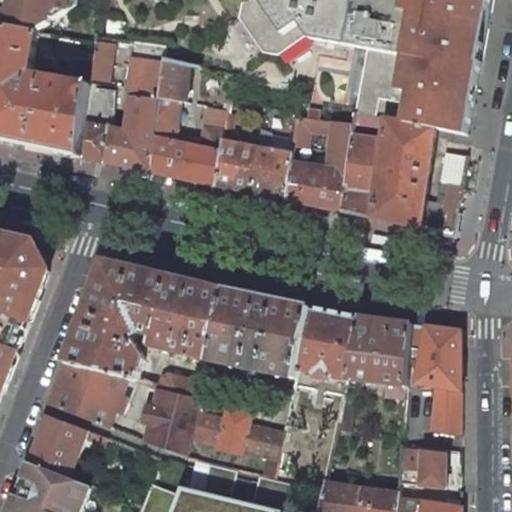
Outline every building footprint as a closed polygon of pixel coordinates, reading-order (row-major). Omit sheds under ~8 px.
[(0,0),(0,26),(41,35),(52,27),(53,21),(60,22),(70,15),(72,0),(0,0)] [(247,0),(239,6),(237,21),(262,55),(277,57),(307,35),(311,40),(369,50),(357,113),(438,130),(436,139),(468,146),(478,88),(474,84),(476,74),(481,71),(486,47),(479,45),(485,14),(492,15),(494,0),(247,0)] [(41,35),(0,26),(0,141),(82,158),(87,124),(92,86),(34,76),(38,48),(41,35)] [(41,35),(38,48),(59,52),(58,55),(95,62),(97,45),(42,35),(41,35)] [(167,47),(136,43),(130,87),(133,97),(128,132),(87,124),(82,158),(151,173),(165,62),(167,47)] [(165,62),(151,173),(219,187),(226,141),(230,111),(208,107),(203,147),(177,142),(183,102),(188,103),(192,74),(184,73),(185,66),(165,62)] [(357,113),(357,114),(355,126),(344,213),(425,229),(428,201),(436,139),(438,130),(357,113)] [(335,124),(299,119),(295,146),(307,148),(309,132),(321,134),(322,131),(334,133),(335,124)] [(302,169),(300,203),(344,213),(355,126),(335,124),(334,133),(328,172),(302,169)] [(226,141),(219,187),(288,201),(293,167),(294,155),(226,141)] [(428,201),(425,229),(457,236),(464,191),(470,159),(448,155),(440,204),(428,201)] [(0,404),(35,313),(50,271),(36,245),(1,237),(0,236),(0,404)] [(107,262),(69,363),(140,381),(146,359),(135,340),(143,334),(155,337),(153,344),(154,345),(171,278),(107,262)] [(157,348),(211,362),(228,291),(171,278),(154,345),(156,347),(157,348)] [(211,362),(298,380),(300,370),(313,308),(228,291),(211,362)] [(363,319),(313,308),(300,370),(318,374),(318,377),(333,380),(334,377),(350,380),(363,319)] [(415,325),(363,319),(350,380),(350,381),(387,386),(408,388),(412,353),(415,325)] [(436,388),(464,393),(464,332),(415,325),(412,353),(423,355),(417,384),(436,388)] [(68,364),(53,405),(113,429),(119,413),(123,415),(125,413),(130,401),(129,399),(125,397),(131,380),(140,382),(140,381),(69,363),(68,364)] [(194,440),(220,446),(219,447),(221,450),(242,455),(244,453),(245,452),(281,461),(287,435),(250,426),(252,418),(251,415),(231,409),(228,411),(227,420),(200,414),(208,384),(170,375),(164,379),(156,409),(151,408),(147,424),(152,425),(148,442),(188,458),(189,459),(194,440)] [(408,388),(387,386),(386,398),(407,401),(408,388)] [(464,393),(436,388),(435,396),(437,396),(433,438),(464,441),(464,393)] [(358,395),(347,393),(339,430),(350,432),(358,395)] [(90,432),(49,416),(31,463),(72,480),(87,440),(90,432)] [(110,440),(90,432),(87,440),(107,448),(110,440)] [(402,485),(447,488),(449,452),(404,448),(402,485)] [(165,459),(144,511),(286,511),(293,485),(165,459)] [(31,463),(12,511),(82,511),(92,487),(72,480),(31,463)] [(401,495),(327,484),(325,492),(321,511),(399,511),(401,500),(401,495)] [(438,505),(401,500),(399,511),(463,511),(464,509),(438,505)]
